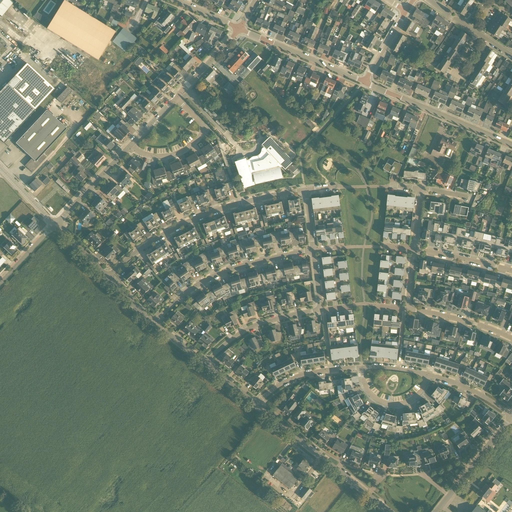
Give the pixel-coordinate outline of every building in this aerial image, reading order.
[(0,0),(0,15),(2,17),(14,3),(11,0),(0,0)] [(136,8),(138,0),(124,0),(123,3),(130,6),(129,9),(134,11),(135,8),(136,8)] [(229,0),(228,3),(229,4),(230,5),(228,8),(231,9),(230,11),(232,12),(237,4),(238,3),(233,0),(229,0)] [(282,9),(284,6),(276,2),(272,0),(267,0),(266,3),(272,6),(273,4),(282,9)] [(348,7),(346,10),(348,11),(352,6),(354,2),(355,0),(351,0),(352,1),(348,7)] [(371,8),(375,2),(372,0),(368,0),(366,5),(371,8)] [(470,10),(472,7),(471,6),(464,1),(462,0),(460,0),(457,4),(461,7),(468,11),(469,9),(470,10)] [(110,40),(115,32),(64,1),(47,29),(98,60),(110,40)] [(369,11),(371,13),(372,12),(375,14),(376,12),(381,5),(375,2),(371,8),(369,11)] [(156,17),(159,10),(154,8),(154,7),(148,4),(145,12),(150,14),(149,17),(155,20),(156,17)] [(243,4),(241,6),(237,4),(232,12),(234,13),(235,12),(237,13),(239,11),(242,13),(246,6),(243,4)] [(362,7),(357,4),(354,8),(355,9),(352,14),(355,17),(359,12),(359,10),(362,7)] [(468,11),(461,7),(457,12),(464,17),(468,11)] [(264,21),(262,27),(268,30),(272,21),(273,19),(271,18),(269,17),(269,15),(272,9),(270,8),(267,14),(264,21)] [(380,15),(386,18),(390,11),(385,8),(380,15)] [(427,20),(422,17),(424,14),(417,10),(413,16),(421,20),(425,23),(427,20)] [(127,23),(128,20),(129,20),(130,17),(131,17),(132,13),(126,11),(125,15),(122,24),(125,25),(126,22),(127,23)] [(390,11),(386,18),(391,21),(395,15),(390,11)] [(116,13),(113,12),(110,18),(106,25),(110,26),(110,25),(113,20),(116,13)] [(158,17),(153,23),(156,26),(157,25),(163,30),(163,31),(166,34),(168,32),(171,28),(168,25),(167,25),(174,17),(169,12),(162,21),(161,20),(158,17)] [(48,22),(43,18),(44,17),(40,14),(40,15),(37,13),(34,16),(45,25),(48,22)] [(262,20),(264,15),(260,13),(255,25),(262,27),(264,21),(262,20)] [(500,17),(499,19),(508,25),(511,27),(511,20),(501,13),(499,15),(500,16),(500,17)] [(439,27),(443,20),(437,16),(431,27),(434,29),(436,26),(439,27)] [(185,35),(197,22),(192,18),(187,23),(183,20),(181,23),(185,26),(181,31),(185,35)] [(506,28),(508,25),(499,19),(497,21),(496,20),(495,23),(505,30),(507,31),(508,29),(506,28)] [(116,28),(118,22),(113,20),(110,25),(116,28)] [(442,34),(449,24),(443,20),(439,27),(436,31),(442,34)] [(278,34),(283,22),(280,21),(278,26),(275,25),(272,32),(278,34)] [(403,31),(415,38),(415,37),(417,38),(419,35),(411,31),(413,28),(415,30),(418,26),(417,25),(409,21),(403,31)] [(283,29),(286,23),(283,22),(278,34),(283,36),(286,30),(283,29)] [(507,31),(505,30),(495,23),(493,22),(492,24),(493,25),(491,27),(501,34),(503,30),(506,32),(507,31)] [(204,36),(208,27),(200,24),(196,32),(204,36)] [(293,40),(298,28),(299,26),(299,25),(296,24),(293,33),(290,32),(287,38),(293,40)] [(298,28),(293,40),(298,43),(301,36),(298,35),(302,26),(299,24),(299,25),(299,26),(298,28)] [(305,38),(302,45),(308,47),(313,35),(316,28),(312,26),(307,39),(305,38)] [(212,35),(215,29),(212,27),(205,41),(208,42),(211,35),(212,35)] [(498,37),(501,34),(491,27),(489,30),(488,29),(487,31),(499,39),(500,38),(498,37)] [(126,52),(136,39),(123,28),(113,42),(126,52)] [(316,36),(319,29),(316,28),(313,35),(308,47),(313,49),(316,42),(313,41),(316,36)] [(220,39),(223,32),(215,29),(212,35),(211,35),(208,42),(211,44),(214,36),(220,39)] [(195,34),(189,32),(187,38),(189,39),(189,40),(192,42),(195,34)] [(367,32),(365,36),(370,39),(369,41),(374,45),(376,42),(378,39),(374,36),(367,32)] [(465,42),(469,36),(462,32),(458,37),(465,42)] [(406,38),(400,34),(391,49),(398,53),(406,38)] [(439,45),(444,37),(440,34),(435,43),(439,45)] [(320,44),(317,51),(323,53),(328,41),(330,36),(327,35),(327,36),(326,35),(325,39),(322,38),(319,44),(320,44)] [(453,38),(452,41),(455,43),(462,47),(465,42),(458,37),(456,40),(453,38)] [(328,48),(331,42),(328,41),(323,53),(328,55),(331,49),(328,48)] [(371,51),(374,45),(369,41),(368,43),(363,41),(360,44),(371,51)] [(180,42),(178,44),(180,47),(184,50),(187,54),(188,53),(189,55),(191,53),(187,49),(186,48),(186,47),(184,45),(180,42)] [(210,46),(206,42),(201,48),(205,52),(210,46)] [(335,51),(332,57),(338,59),(343,47),(344,44),(341,43),(337,51),(335,51)] [(462,47),(455,43),(451,48),(459,53),(458,52),(462,47)] [(343,47),(338,59),(343,62),(344,59),(346,55),(343,54),(344,52),(346,49),(346,48),(345,48),(343,47)] [(459,53),(451,48),(450,47),(447,53),(449,54),(456,59),(459,53)] [(249,56),(242,49),(240,52),(237,48),(232,54),(224,62),(228,65),(226,68),(233,74),(236,76),(242,69),(245,66),(242,64),(249,56)] [(484,54),(491,59),(495,54),(488,49),(484,54)] [(16,67),(24,59),(15,51),(8,59),(16,67)] [(350,58),(347,63),(351,65),(350,66),(353,67),(353,66),(354,66),(356,60),(359,55),(356,54),(352,52),(350,58)] [(449,54),(445,59),(451,63),(452,64),(456,59),(449,54)] [(483,61),(488,64),(491,59),(484,54),(481,60),(483,61)] [(356,60),(354,66),(360,69),(363,63),(365,58),(359,55),(356,60)] [(191,56),(186,62),(192,67),(194,64),(196,62),(197,62),(195,60),(193,59),(191,56)] [(278,69),(282,61),(282,60),(279,59),(277,57),(275,59),(274,61),(273,61),(272,62),(271,66),(270,66),(266,63),(263,67),(261,69),(264,72),(268,69),(270,70),(273,67),(278,69)] [(438,62),(441,64),(448,69),(451,63),(445,59),(443,58),(442,57),(438,62)] [(395,60),(390,58),(387,64),(393,66),(395,60)] [(486,71),(490,65),(488,64),(483,61),(479,66),(486,71)] [(54,88),(26,62),(6,84),(35,109),(54,88)] [(192,67),(186,62),(181,66),(187,72),(192,67)] [(291,73),(295,65),(289,62),(287,64),(284,63),(280,73),(285,75),(287,71),(291,73)] [(448,69),(441,64),(437,69),(444,74),(448,69)] [(171,69),(169,71),(171,73),(175,77),(174,77),(176,78),(178,81),(179,81),(180,79),(181,79),(183,77),(182,77),(183,76),(179,73),(181,70),(177,67),(175,65),(171,69)] [(483,76),(486,71),(479,66),(476,71),(483,76)] [(293,77),(296,79),(296,80),(301,82),(303,78),(307,70),(299,67),(298,71),(296,70),(293,77)] [(212,83),(219,76),(211,68),(203,77),(211,85),(213,84),(212,83)] [(176,83),(174,80),(172,79),(174,77),(171,73),(169,71),(164,76),(167,78),(165,80),(168,84),(172,87),(174,86),(176,84),(176,83)] [(386,81),(389,74),(383,71),(380,78),(386,81)] [(479,81),(483,76),(476,71),(472,77),(479,81)] [(317,85),(320,77),(316,75),(317,74),(313,72),(312,75),(308,74),(304,83),(310,85),(311,82),(317,85)] [(413,81),(408,79),(404,88),(410,91),(414,82),(416,83),(417,80),(420,74),(417,73),(413,81)] [(393,84),(395,79),(396,77),(389,74),(386,81),(393,84)] [(408,79),(408,78),(405,76),(404,80),(400,79),(397,86),(404,88),(408,79)] [(476,87),(479,81),(472,77),(469,82),(471,83),(469,86),(474,90),(476,87)] [(168,84),(165,80),(162,78),(158,82),(160,85),(158,87),(162,90),(166,94),(168,92),(168,93),(170,91),(170,90),(166,86),(168,84)] [(324,85),(322,90),(324,91),(323,92),(326,93),(328,87),(331,80),(326,78),(326,79),(324,85),(323,85),(324,85)] [(328,87),(326,93),(331,95),(334,89),(333,89),(334,88),(336,83),(331,80),(328,87)] [(228,82),(223,88),(229,93),(234,87),(228,82)] [(249,92),(239,83),(235,88),(245,96),(249,92)] [(27,118),(32,112),(35,109),(6,84),(0,90),(0,139),(4,143),(25,120),(26,121),(28,119),(27,118)] [(164,96),(161,93),(160,92),(162,90),(158,87),(156,84),(152,89),(154,91),(152,93),(160,101),(161,99),(162,99),(164,97),(163,97),(164,96)] [(333,95),(331,98),(336,100),(338,97),(340,93),(344,95),(347,87),(341,85),(338,91),(336,89),(335,90),(333,95)] [(421,95),(424,88),(418,85),(415,92),(421,95)] [(451,104),(449,108),(452,109),(456,111),(459,104),(460,101),(454,99),(455,96),(459,87),(456,85),(455,88),(451,98),(453,99),(452,101),(451,104)] [(295,103),(302,88),(298,86),(291,101),(295,103)] [(443,92),(439,102),(445,105),(448,98),(447,98),(448,97),(451,98),(455,88),(452,87),(449,94),(443,92)] [(119,96),(123,91),(119,88),(115,92),(119,96)] [(431,91),(424,88),(421,95),(428,98),(431,91)] [(439,102),(443,92),(440,90),(439,94),(435,93),(432,100),(439,102)] [(511,95),(505,91),(503,93),(500,91),(498,94),(502,96),(508,101),(510,99),(511,95)] [(311,106),(320,94),(316,92),(310,101),(310,102),(309,104),(311,106)] [(148,94),(143,98),(149,104),(151,101),(155,105),(156,105),(158,103),(160,101),(152,93),(150,96),(148,94)] [(149,104),(143,98),(140,94),(133,101),(143,110),(145,108),(149,112),(150,111),(150,112),(152,110),(152,109),(153,107),(149,104)] [(126,95),(117,104),(124,111),(124,110),(127,107),(130,111),(128,114),(132,118),(127,123),(130,126),(132,127),(137,122),(143,116),(139,113),(134,107),(133,108),(129,104),(133,101),(126,95)] [(362,114),(369,97),(364,95),(360,103),(362,103),(358,112),(362,114)] [(508,101),(502,96),(498,101),(505,106),(508,101)] [(459,104),(456,111),(462,113),(463,110),(465,106),(465,105),(468,106),(471,98),(468,97),(466,102),(464,106),(462,104),(463,101),(460,100),(460,101),(459,104)] [(473,118),(477,107),(471,105),(474,99),(471,98),(468,106),(470,107),(466,115),(473,118)] [(483,112),(486,113),(490,103),(491,100),(488,99),(484,110),(477,107),(473,118),(479,121),(483,112)] [(387,105),(384,104),(384,102),(382,102),(381,103),(380,102),(376,113),(385,117),(388,110),(386,109),(387,105)] [(487,116),(484,123),(491,126),(494,119),(495,115),(493,114),(494,110),(492,110),(494,105),(490,103),(486,113),(489,115),(488,116),(487,116)] [(103,113),(108,108),(104,105),(103,104),(97,110),(100,112),(101,111),(103,113)] [(389,119),(392,120),(393,116),(397,118),(400,111),(393,108),(392,112),(388,110),(385,117),(384,121),(387,122),(389,119)] [(495,127),(501,130),(507,115),(508,112),(506,110),(504,114),(502,118),(500,116),(495,127)] [(25,153),(56,120),(46,111),(15,144),(25,153)] [(98,121),(102,116),(103,117),(104,116),(100,112),(99,113),(98,112),(94,117),(98,121)] [(402,123),(402,124),(409,127),(413,116),(406,114),(402,123)] [(507,132),(509,126),(506,125),(509,120),(510,121),(511,117),(507,115),(501,130),(507,132)] [(368,126),(370,120),(360,116),(357,123),(362,125),(362,127),(366,129),(368,126)] [(413,116),(409,127),(415,129),(412,137),(416,138),(419,131),(422,123),(419,121),(419,119),(413,116)] [(49,147),(66,129),(56,120),(25,153),(32,159),(25,166),(32,173),(53,151),(49,147)] [(118,124),(115,127),(118,129),(126,137),(130,132),(127,129),(128,129),(128,128),(124,125),(126,123),(122,120),(118,124)] [(312,130),(316,127),(309,120),(306,123),(312,130)] [(113,125),(106,131),(109,134),(114,139),(116,137),(119,140),(119,139),(122,141),(126,137),(118,129),(115,127),(113,125)] [(97,138),(96,140),(105,149),(107,146),(111,150),(115,146),(105,136),(102,140),(99,137),(97,138)] [(433,150),(431,155),(438,158),(443,160),(445,157),(451,159),(454,151),(457,144),(443,138),(439,136),(435,145),(439,146),(437,152),(433,150)] [(285,169),(293,162),(271,138),(263,145),(264,147),(263,148),(262,149),(262,150),(262,151),(261,152),(261,153),(260,154),(259,155),(259,156),(258,156),(256,156),(254,157),(253,157),(252,157),(252,158),(250,159),(249,160),(248,160),(246,161),(245,157),(236,160),(246,187),(255,185),(254,183),(257,182),(257,184),(282,179),(280,168),(283,167),(285,169)] [(221,153),(219,150),(216,146),(213,148),(210,144),(206,147),(214,158),(221,153)] [(472,146),(469,154),(475,157),(477,154),(477,153),(478,154),(481,155),(483,148),(483,147),(477,145),(476,147),(472,146)] [(206,164),(214,158),(206,147),(201,150),(204,154),(201,156),(206,164)] [(414,158),(417,149),(413,147),(409,156),(414,158)] [(480,163),(478,166),(481,168),(481,167),(483,163),(489,165),(490,163),(495,152),(488,150),(488,151),(485,157),(485,159),(482,158),(480,163)] [(81,163),(86,158),(84,156),(79,151),(74,157),(81,163)] [(489,165),(489,166),(496,169),(497,169),(498,170),(499,168),(502,161),(503,158),(501,156),(501,155),(501,153),(499,152),(498,153),(495,152),(490,163),(489,165)] [(98,168),(106,159),(101,154),(96,158),(92,154),(88,158),(98,168)] [(206,164),(201,156),(198,158),(196,154),(191,156),(196,166),(197,169),(206,164)] [(196,166),(191,156),(186,159),(188,163),(185,165),(188,170),(191,169),(196,166)] [(511,166),(511,164),(511,159),(506,156),(503,163),(507,165),(506,169),(509,171),(511,166)] [(74,157),(70,160),(72,162),(75,164),(77,167),(78,165),(80,163),(81,163),(74,157)] [(131,167),(128,170),(132,174),(135,171),(138,168),(139,169),(141,169),(140,170),(142,170),(144,171),(145,168),(146,164),(147,164),(143,162),(143,163),(138,161),(138,162),(134,159),(128,164),(131,167)] [(184,172),(188,170),(185,165),(182,166),(181,162),(175,164),(180,174),(185,172),(184,172)] [(392,166),(387,163),(386,165),(383,165),(383,169),(384,169),(384,172),(387,172),(390,173),(391,172),(398,175),(402,165),(395,162),(392,166)] [(169,172),(172,180),(181,176),(180,174),(175,164),(170,166),(172,170),(169,172)] [(76,169),(71,174),(75,178),(76,176),(79,178),(82,182),(87,177),(83,173),(82,172),(83,170),(80,167),(77,170),(76,169)] [(164,168),(159,169),(162,179),(162,180),(167,178),(168,181),(172,180),(169,172),(166,173),(164,168)] [(162,179),(159,169),(154,171),(155,176),(152,176),(153,181),(154,185),(163,183),(162,180),(162,179)] [(131,177),(125,171),(120,176),(121,177),(117,181),(124,188),(127,184),(128,185),(131,182),(129,180),(131,177)] [(425,181),(426,174),(419,173),(419,171),(414,172),(404,171),(404,178),(402,178),(405,178),(406,180),(411,179),(425,181)] [(447,186),(447,185),(450,186),(453,178),(445,175),(444,177),(437,174),(433,180),(434,179),(437,180),(436,184),(437,184),(442,184),(442,183),(445,184),(445,186),(446,186),(447,186)] [(37,189),(42,185),(36,179),(29,186),(34,192),(37,189)] [(59,179),(56,182),(67,193),(70,191),(59,179)] [(469,191),(474,192),(476,182),(469,181),(465,180),(464,184),(463,183),(462,189),(467,190),(468,189),(470,189),(469,191)] [(234,188),(232,182),(225,184),(225,183),(219,185),(223,199),(226,199),(225,197),(229,196),(227,190),(234,188)] [(117,197),(123,191),(117,185),(115,188),(112,185),(107,189),(106,189),(105,191),(105,192),(104,192),(110,198),(111,198),(113,200),(117,197)] [(223,199),(219,185),(213,187),(213,188),(210,189),(212,195),(215,194),(217,200),(220,199),(220,200),(223,199)] [(55,188),(46,197),(51,203),(60,194),(55,188)] [(205,191),(201,192),(206,205),(208,205),(208,203),(211,202),(209,196),(212,195),(210,189),(208,190),(205,191)] [(201,192),(200,192),(194,194),(193,190),(190,192),(191,194),(192,196),(194,202),(197,201),(199,206),(202,205),(203,207),(206,205),(201,192)] [(153,195),(150,191),(145,197),(149,200),(153,195)] [(95,201),(92,205),(96,208),(95,209),(98,212),(100,211),(101,212),(104,209),(108,205),(108,204),(107,203),(100,196),(99,196),(96,200),(95,201)] [(189,199),(184,202),(188,213),(191,211),(190,210),(191,210),(193,209),(191,203),(194,202),(192,196),(191,196),(188,197),(189,199)] [(388,196),(387,209),(393,210),(395,197),(395,196),(388,196)] [(334,211),(332,197),(325,198),(327,211),(334,211)] [(340,210),(339,197),(332,197),(334,211),(340,210)] [(400,211),(401,198),(395,197),(393,210),(400,211)] [(175,198),(172,199),(177,209),(180,208),(182,214),(185,212),(186,214),(188,213),(184,202),(182,203),(178,204),(178,205),(177,201),(175,198)] [(327,211),(325,198),(319,199),(320,212),(327,211)] [(406,211),(408,198),(401,198),(400,211),(406,211)] [(408,198),(406,211),(413,212),(415,199),(415,198),(408,198)] [(164,207),(166,211),(172,221),(174,219),(173,218),(175,217),(176,217),(173,211),(177,209),(172,199),(168,201),(170,204),(164,207)] [(320,212),(319,199),(312,200),(314,213),(320,212)] [(290,213),(296,212),(295,208),(294,200),(288,201),(289,209),(286,209),(288,218),(291,217),(290,213)] [(277,203),(276,203),(278,215),(281,215),(284,214),(283,208),(282,202),(277,203)] [(431,202),(430,212),(435,212),(436,207),(439,207),(438,215),(444,215),(444,213),(445,213),(446,205),(445,205),(445,204),(431,202)] [(270,205),(273,217),(278,215),(276,203),(270,205)] [(273,217),(270,205),(264,206),(265,212),(262,213),(263,219),(267,218),(270,217),(273,217)] [(467,217),(469,208),(455,205),(453,214),(467,217)] [(259,220),(256,208),(250,210),(253,221),(256,221),(259,220)] [(87,224),(95,216),(88,209),(85,212),(84,214),(83,214),(79,218),(87,224)] [(253,221),(250,210),(244,211),(247,223),(253,221)] [(160,211),(157,213),(160,218),(163,217),(165,222),(168,221),(169,222),(172,221),(166,211),(161,213),(160,211)] [(247,223),(244,211),(239,212),(242,224),(247,223)] [(242,224),(239,212),(233,214),(236,226),(239,225),(242,224)] [(155,217),(149,220),(155,230),(158,228),(157,227),(160,225),(157,220),(160,218),(157,213),(154,215),(155,217)] [(5,219),(10,224),(15,219),(10,214),(5,219)] [(27,226),(33,231),(38,226),(35,224),(38,221),(33,216),(30,219),(32,221),(27,226)] [(229,228),(225,216),(219,218),(224,230),(226,229),(229,228)] [(224,230),(219,218),(214,221),(218,232),(224,230)] [(140,223),(143,228),(146,227),(149,232),(150,231),(152,230),(153,231),(155,230),(149,220),(144,223),(143,221),(140,223)] [(218,232),(214,221),(208,223),(212,234),(218,232)] [(138,227),(133,230),(140,240),(142,238),(141,237),(144,235),(140,230),(143,229),(143,228),(140,223),(138,224),(137,225),(138,227)] [(212,234),(208,223),(202,225),(207,236),(210,235),(212,234)] [(334,229),(333,223),(327,224),(328,229),(325,230),(326,236),(330,235),(331,240),(335,239),(335,234),(334,229)] [(441,242),(442,237),(442,232),(438,232),(439,224),(435,224),(434,230),(433,236),(436,236),(435,241),(436,241),(436,242),(440,243),(440,242),(441,242)] [(325,230),(325,225),(319,226),(319,230),(316,231),(317,237),(321,236),(322,241),(326,240),(326,236),(325,230)] [(344,238),(342,225),(336,226),(337,228),(334,229),(335,234),(339,234),(339,239),(344,238)] [(393,234),(394,226),(385,225),(383,238),(388,238),(388,233),(393,234)] [(447,233),(449,226),(444,225),(443,232),(442,232),(442,237),(445,238),(444,242),(445,243),(445,244),(449,245),(452,234),(447,233)] [(401,235),(402,229),(399,229),(400,226),(394,226),(393,234),(392,239),(397,239),(397,234),(401,235)] [(411,236),(411,230),(408,230),(408,227),(402,227),(402,229),(401,235),(401,240),(405,240),(406,235),(411,236)] [(24,236),(25,234),(19,228),(12,236),(21,244),(22,244),(23,245),(25,242),(24,241),(27,239),(24,236)] [(201,239),(195,228),(190,231),(195,241),(198,240),(201,239)] [(459,241),(462,229),(457,228),(456,235),(452,234),(449,245),(454,245),(454,244),(455,245),(456,240),(459,241)] [(306,242),(305,236),(305,234),(304,235),(303,231),(300,232),(299,229),(294,229),(293,230),(295,239),(299,239),(299,243),(306,242)] [(433,236),(434,230),(431,229),(430,231),(424,230),(424,233),(423,233),(422,237),(423,238),(423,240),(429,241),(430,235),(433,236)] [(465,237),(467,230),(462,229),(459,241),(462,242),(461,246),(463,246),(463,247),(467,248),(469,238),(465,237)] [(140,240),(133,230),(128,234),(127,232),(124,234),(128,239),(130,237),(134,242),(137,240),(137,242),(140,240)] [(295,239),(293,230),(288,231),(288,234),(285,234),(287,245),(291,244),(291,240),(295,239)] [(111,240),(114,237),(117,235),(114,231),(108,237),(111,240)] [(195,241),(190,231),(184,233),(190,244),(195,241)] [(99,239),(102,237),(98,233),(95,235),(92,232),(87,238),(90,242),(93,244),(97,248),(98,247),(99,248),(102,245),(101,244),(102,243),(99,239)] [(287,245),(285,234),(281,235),(281,232),(275,233),(277,243),(281,242),(282,246),(287,245)] [(477,245),(479,233),(475,232),(473,238),(469,237),(469,238),(467,248),(471,249),(471,248),(473,249),(474,244),(477,245)] [(190,244),(184,233),(179,236),(184,247),(190,244)] [(277,243),(275,233),(270,234),(270,237),(267,238),(269,248),(274,247),(273,244),(277,243)] [(483,240),(484,234),(479,233),(477,245),(480,246),(479,250),(480,250),(480,251),(484,252),(487,241),(483,240)] [(182,248),(184,247),(179,236),(173,239),(179,250),(182,248)] [(269,248),(267,238),(264,239),(263,236),(257,237),(260,247),(264,246),(265,249),(269,248)] [(494,249),(497,237),(492,236),(491,242),(487,241),(484,252),(488,253),(488,252),(490,253),(491,248),(494,249)] [(260,247),(257,237),(252,239),(253,242),(249,243),(252,253),(257,251),(256,248),(260,247)] [(501,256),(504,246),(504,245),(500,244),(502,238),(497,237),(494,249),(497,250),(496,254),(497,255),(501,256)] [(252,253),(249,243),(246,243),(245,240),(242,241),(240,242),(242,251),(246,250),(247,254),(252,253)] [(511,253),(511,250),(511,240),(510,240),(508,247),(504,246),(501,256),(505,258),(506,257),(507,257),(508,253),(511,253)] [(7,243),(3,247),(11,254),(14,250),(13,249),(16,247),(10,241),(7,243)] [(242,251),(240,242),(234,243),(235,246),(232,248),(235,258),(240,256),(238,253),(242,251)] [(173,253),(166,243),(161,246),(168,256),(170,255),(173,253)] [(235,258),(232,248),(231,244),(227,245),(228,245),(222,247),(225,257),(229,255),(230,259),(235,258)] [(110,247),(104,250),(105,253),(106,254),(104,256),(108,260),(110,259),(112,260),(116,256),(115,254),(119,250),(114,246),(112,248),(110,247)] [(168,256),(161,246),(156,249),(163,259),(168,256)] [(225,257),(222,247),(217,249),(218,252),(215,253),(218,263),(223,262),(221,258),(225,257)] [(163,259),(156,249),(152,252),(158,263),(163,259)] [(218,263),(215,253),(211,254),(210,251),(204,253),(208,262),(212,261),(213,265),(218,263)] [(158,263),(152,252),(146,256),(149,261),(146,263),(152,269),(154,271),(156,270),(153,266),(156,264),(158,263)] [(205,264),(208,262),(204,253),(199,256),(201,259),(197,260),(202,270),(206,268),(205,264)] [(336,257),(322,258),(322,259),(323,265),(325,265),(334,264),(338,263),(337,257),(336,257)] [(187,262),(192,271),(196,269),(198,272),(202,270),(197,260),(194,262),(193,259),(192,259),(187,262)] [(310,271),(309,264),(307,264),(307,261),(302,262),(302,265),(298,266),(300,276),(305,275),(308,274),(308,272),(310,271)] [(428,272),(429,266),(426,266),(427,262),(421,261),(420,263),(419,267),(420,267),(419,269),(419,273),(428,275),(428,272)] [(184,268),(181,270),(187,279),(188,278),(191,276),(189,273),(192,271),(187,262),(182,265),(182,266),(184,268)] [(300,276),(298,266),(293,267),(293,263),(288,264),(291,278),(300,276)] [(437,274),(437,272),(439,264),(433,263),(432,267),(429,266),(428,272),(437,274)] [(291,278),(288,264),(283,265),(284,269),(280,270),(282,280),(291,278)] [(447,270),(444,269),(445,265),(439,264),(437,272),(443,273),(442,275),(445,276),(447,270)] [(449,276),(454,278),(456,268),(451,266),(450,270),(447,270),(445,276),(449,276)] [(282,280),(280,270),(276,271),(275,267),(270,268),(273,282),(282,280)] [(129,270),(125,272),(127,277),(125,278),(127,279),(130,283),(131,281),(133,282),(134,280),(135,281),(138,278),(136,276),(140,273),(136,268),(134,270),(131,269),(129,270)] [(273,282),(270,268),(265,270),(266,273),(262,274),(265,284),(273,282)] [(456,268),(454,276),(460,277),(460,279),(463,280),(464,274),(461,273),(462,269),(456,268)] [(187,279),(181,270),(178,272),(177,270),(172,273),(178,281),(181,279),(183,282),(187,279)] [(472,280),(474,272),(468,270),(467,274),(464,274),(463,280),(466,280),(466,279),(472,280)] [(265,284),(262,274),(258,275),(257,272),(252,273),(256,286),(265,284)] [(480,284),(482,278),(479,277),(480,273),(474,272),(472,280),(472,282),(480,284)] [(178,281),(172,273),(167,277),(169,280),(167,282),(169,284),(168,285),(173,291),(177,286),(175,284),(178,281)] [(256,286),(252,273),(248,274),(249,278),(244,279),(247,289),(256,286)] [(489,284),(491,276),(485,274),(485,278),(482,278),(480,284),(483,284),(484,283),(489,284)] [(247,289),(244,279),(240,280),(239,276),(235,278),(239,291),(247,289)] [(498,288),(499,282),(496,281),(497,277),(491,276),(489,284),(495,285),(495,287),(498,288)] [(239,291),(235,278),(230,279),(231,283),(226,284),(230,294),(239,291)] [(506,289),(509,280),(503,279),(502,283),(499,282),(498,288),(500,289),(501,287),(506,289)] [(137,290),(138,290),(143,296),(146,293),(147,294),(150,291),(149,290),(150,289),(150,290),(153,287),(149,283),(146,285),(141,281),(134,287),(137,290)] [(230,294),(226,284),(222,286),(220,283),(216,285),(222,297),(230,294)] [(222,297),(216,285),(212,287),(214,291),(209,293),(214,301),(222,297)] [(433,299),(435,290),(424,288),(423,292),(419,292),(419,295),(418,295),(417,298),(418,298),(418,299),(419,299),(419,300),(426,301),(427,301),(427,298),(433,299)] [(292,301),(295,300),(293,292),(286,293),(286,297),(284,297),(285,299),(280,300),(282,306),(286,305),(286,306),(293,305),(292,301)] [(312,301),(310,292),(303,293),(304,295),(300,296),(301,302),(305,301),(305,302),(312,301)] [(453,303),(454,295),(455,293),(451,292),(451,294),(441,292),(440,297),(438,296),(437,301),(439,302),(438,304),(445,305),(446,301),(449,302),(453,303)] [(160,297),(156,293),(154,295),(153,295),(148,300),(155,307),(156,306),(157,307),(159,304),(160,302),(157,299),(160,297)] [(207,307),(214,301),(209,293),(205,296),(203,293),(199,296),(207,307)] [(266,297),(267,302),(265,302),(266,304),(261,305),(263,311),(267,310),(267,311),(274,310),(273,306),(276,305),(274,295),(266,297)] [(201,312),(207,307),(199,296),(195,298),(198,302),(193,305),(201,312)] [(466,310),(469,298),(460,296),(457,308),(466,310)] [(256,315),(254,311),(257,310),(254,302),(247,305),(248,308),(246,309),(246,310),(242,312),(245,318),(249,316),(249,318),(256,315)] [(479,314),(482,315),(487,316),(490,307),(484,305),(484,303),(478,302),(476,308),(476,307),(474,312),(479,314)] [(496,314),(494,319),(495,319),(495,320),(497,321),(498,321),(498,320),(499,321),(502,322),(503,321),(504,318),(505,316),(507,317),(507,319),(511,321),(511,317),(511,312),(510,312),(509,312),(502,310),(502,311),(497,309),(495,314),(496,314)] [(232,327),(238,324),(235,319),(238,317),(235,311),(228,314),(229,318),(227,319),(228,320),(224,322),(227,328),(231,326),(232,327)] [(176,314),(171,320),(174,323),(175,324),(176,323),(179,326),(180,324),(181,325),(182,323),(182,322),(183,320),(184,320),(176,313),(176,314)] [(355,328),(353,315),(349,315),(349,320),(345,321),(346,329),(355,328)] [(383,326),(383,320),(379,320),(379,315),(375,315),(374,328),(380,328),(380,326),(383,326)] [(345,321),(345,316),(340,317),(341,321),(336,322),(337,328),(340,327),(340,330),(346,329),(345,321)] [(391,327),(392,321),(388,321),(388,316),(384,316),(383,318),(383,319),(383,320),(383,326),(382,332),(388,332),(389,327),(391,327)] [(336,322),(336,317),(331,318),(332,322),(327,323),(328,329),(331,328),(331,331),(337,330),(337,328),(336,322)] [(400,328),(401,322),(396,322),(397,317),(392,317),(392,321),(391,327),(391,330),(397,330),(397,328),(400,328)] [(418,323),(418,321),(416,321),(416,320),(411,319),(409,328),(415,329),(414,334),(420,335),(421,323),(418,323)] [(309,324),(307,325),(308,327),(307,328),(308,331),(310,331),(311,333),(311,336),(317,335),(317,332),(318,332),(319,331),(320,324),(315,324),(315,321),(312,322),(309,322),(309,324)] [(438,328),(439,325),(437,325),(437,324),(430,322),(430,323),(428,323),(428,324),(427,327),(426,330),(428,331),(435,333),(434,336),(439,337),(441,329),(438,328)] [(189,323),(183,331),(186,334),(186,333),(187,333),(187,334),(189,335),(190,336),(190,337),(192,338),(193,338),(198,333),(200,335),(202,336),(203,335),(205,332),(203,331),(203,330),(198,326),(195,329),(189,323)] [(211,327),(208,324),(203,330),(203,331),(206,333),(211,327)] [(291,328),(289,329),(290,332),(289,332),(290,336),(292,335),(294,341),(299,339),(300,339),(299,338),(302,338),(301,335),(302,330),(302,328),(297,327),(296,325),(290,326),(291,328)] [(459,342),(461,334),(457,333),(458,329),(451,327),(450,328),(446,327),(445,334),(449,335),(448,336),(451,336),(450,340),(459,342)] [(270,334),(268,335),(272,340),(272,342),(278,340),(278,341),(281,339),(281,335),(281,333),(276,332),(275,330),(269,332),(270,334)] [(473,346),(473,345),(476,346),(478,340),(475,339),(476,334),(469,332),(469,333),(465,332),(463,338),(468,339),(466,344),(473,346)] [(212,342),(203,335),(198,342),(201,344),(201,345),(203,346),(207,349),(208,347),(208,348),(211,344),(212,342)] [(490,342),(491,340),(488,339),(489,338),(484,336),(482,340),(481,340),(480,345),(484,346),(484,347),(487,349),(486,350),(492,353),(492,351),(496,345),(492,344),(493,343),(490,342)] [(250,342),(248,344),(250,346),(253,347),(254,348),(255,350),(260,347),(260,348),(261,347),(262,346),(261,339),(256,340),(255,338),(250,341),(249,341),(250,342)] [(359,357),(357,343),(350,344),(352,358),(359,357)] [(377,357),(378,344),(372,343),(370,357),(377,358),(377,357)] [(352,358),(350,344),(344,345),(345,358),(352,358)] [(384,358),(385,345),(378,344),(377,357),(384,358)] [(506,350),(507,347),(505,347),(506,346),(503,344),(502,345),(500,344),(496,353),(502,356),(506,358),(509,352),(506,350)] [(345,358),(344,345),(337,346),(339,359),(345,358)] [(390,359),(392,345),(385,345),(384,358),(390,359)] [(397,360),(398,346),(392,345),(390,359),(397,360)] [(330,347),(332,360),(339,359),(337,346),(330,347)] [(233,364),(235,361),(230,357),(234,353),(228,349),(221,356),(222,355),(225,358),(222,362),(226,365),(226,366),(229,368),(230,368),(231,368),(234,365),(233,364)] [(300,352),(295,353),(297,359),(301,358),(301,359),(301,364),(302,365),(302,366),(303,365),(308,365),(306,355),(300,356),(300,352)] [(433,359),(435,353),(431,352),(430,356),(424,355),(422,364),(428,365),(429,363),(430,358),(433,359)] [(297,367),(294,361),(297,359),(295,353),(291,355),(292,359),(287,361),(291,370),(297,367)] [(443,359),(437,357),(438,354),(435,353),(433,359),(436,360),(434,367),(440,369),(443,359)] [(445,371),(448,361),(443,359),(440,369),(445,371)] [(291,370),(287,361),(282,364),(286,373),(291,370)] [(451,372),(454,363),(448,361),(445,371),(451,372)] [(462,368),(465,362),(461,361),(460,365),(454,363),(451,372),(457,374),(459,367),(462,368)] [(467,368),(468,364),(465,362),(462,368),(466,370),(463,374),(462,377),(468,379),(472,370),(467,368)] [(286,373),(282,364),(276,366),(280,375),(286,373)] [(245,369),(246,367),(246,366),(244,365),(243,365),(242,366),(241,366),(235,373),(240,376),(240,377),(241,379),(243,378),(244,379),(249,372),(245,369)] [(280,375),(276,366),(271,369),(269,365),(265,368),(268,373),(272,371),(274,375),(275,377),(275,378),(280,375)] [(478,373),(472,370),(468,379),(473,382),(478,373)] [(483,375),(478,373),(473,382),(479,384),(483,375)] [(488,378),(483,375),(479,384),(484,387),(487,380),(490,382),(493,376),(490,374),(488,378)] [(262,382),(263,381),(258,377),(259,376),(256,375),(250,379),(253,383),(251,385),(256,389),(258,388),(260,388),(261,386),(262,386),(264,383),(262,382)] [(511,394),(511,389),(511,387),(511,385),(504,379),(501,382),(507,386),(500,396),(502,398),(505,400),(507,402),(511,396),(511,394)] [(330,390),(329,383),(326,384),(326,382),(319,383),(319,386),(316,386),(316,390),(320,389),(320,391),(327,391),(327,390),(330,390)] [(342,394),(338,395),(339,398),(345,396),(344,393),(348,392),(348,390),(353,390),(352,384),(342,386),(342,394)] [(443,398),(449,391),(443,389),(442,390),(438,387),(435,392),(443,398)] [(437,400),(436,402),(439,404),(443,398),(435,392),(431,396),(437,400)] [(348,399),(351,405),(361,400),(358,395),(352,398),(351,397),(348,399)] [(467,403),(468,400),(462,397),(461,399),(458,398),(455,403),(458,405),(464,408),(465,406),(468,407),(470,404),(469,404),(467,403)] [(287,406),(282,411),(289,416),(298,404),(293,400),(288,407),(287,406)] [(359,407),(364,405),(361,400),(351,405),(349,406),(353,414),(352,415),(354,418),(359,413),(357,411),(360,408),(359,407)] [(429,403),(424,405),(429,415),(434,412),(436,416),(440,414),(442,412),(438,407),(435,409),(433,406),(431,407),(429,403)] [(423,418),(429,415),(424,405),(419,408),(423,414),(422,415),(423,418)] [(366,413),(365,412),(362,415),(368,419),(374,411),(370,407),(366,413)] [(299,411),(294,417),(299,421),(301,419),(302,420),(303,420),(303,421),(300,425),(302,426),(303,427),(304,428),(307,430),(308,431),(311,427),(312,428),(315,424),(313,423),(314,422),(310,419),(309,419),(308,418),(306,417),(306,415),(304,414),(306,413),(306,412),(301,408),(299,411)] [(475,418),(478,415),(472,410),(469,413),(475,418)] [(376,418),(379,414),(374,411),(368,419),(374,424),(372,428),(375,430),(378,424),(375,423),(377,419),(376,418)] [(495,415),(495,414),(490,412),(489,411),(485,416),(482,414),(480,419),(489,426),(493,424),(491,422),(496,416),(495,415)] [(414,413),(409,414),(410,425),(418,424),(420,428),(423,427),(421,421),(418,422),(416,418),(415,418),(414,413)] [(381,424),(388,426),(391,416),(386,414),(384,421),(383,421),(381,424)] [(396,427),(397,422),(395,422),(397,417),(391,416),(388,426),(396,428),(396,433),(399,433),(399,427),(396,427)] [(479,433),(480,434),(484,431),(479,426),(481,423),(475,419),(471,423),(474,426),(468,432),(474,438),(479,433)] [(321,431),(316,437),(320,440),(319,441),(321,443),(322,442),(325,444),(328,440),(328,441),(331,443),(337,436),(336,435),(338,433),(336,432),(334,434),(334,433),(332,436),(330,434),(328,436),(327,436),(321,431)] [(460,439),(455,443),(458,447),(457,448),(460,451),(464,448),(463,447),(465,445),(469,443),(466,440),(469,438),(464,432),(461,434),(458,435),(460,439)] [(343,453),(348,445),(338,439),(332,449),(339,453),(340,451),(343,453)] [(351,445),(347,453),(351,454),(351,455),(350,458),(353,459),(352,460),(352,461),(356,462),(357,462),(356,462),(356,461),(360,463),(363,455),(355,452),(357,448),(351,445)] [(440,451),(439,451),(441,457),(442,457),(443,460),(447,458),(446,455),(452,453),(450,447),(448,448),(440,451)] [(434,458),(431,449),(429,450),(429,452),(428,453),(428,452),(422,454),(423,459),(424,458),(426,462),(429,461),(430,464),(437,462),(436,461),(435,457),(434,458)] [(420,462),(418,450),(414,451),(414,454),(412,455),(412,457),(406,458),(406,463),(408,463),(409,467),(413,466),(413,467),(417,467),(417,463),(420,462)] [(370,457),(368,465),(372,466),(375,467),(379,467),(380,459),(381,456),(377,455),(377,457),(374,456),(373,458),(370,457)] [(305,471),(310,465),(303,460),(296,469),(302,474),(305,471)] [(388,460),(388,464),(388,468),(393,468),(397,468),(397,464),(398,464),(398,460),(389,460),(388,460)] [(300,477),(289,468),(283,463),(273,475),(290,489),(300,477)] [(480,491),(478,494),(486,501),(494,492),(498,487),(492,483),(489,487),(486,485),(482,490),(481,492),(480,491)] [(305,501),(313,491),(307,486),(299,496),(305,501)]
